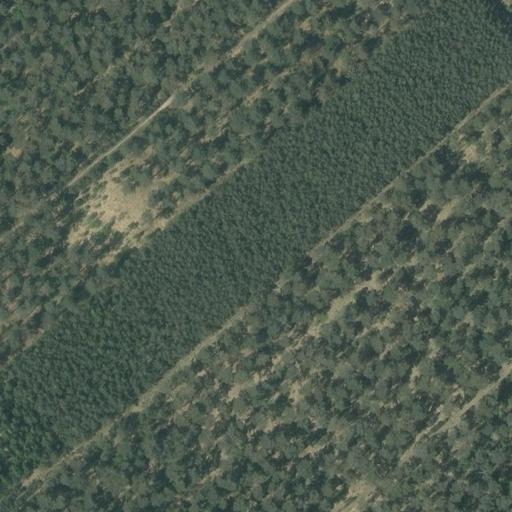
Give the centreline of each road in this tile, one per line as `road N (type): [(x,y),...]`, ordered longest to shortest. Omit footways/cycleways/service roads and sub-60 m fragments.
road 1 (track): [(9,511),(511,82)]
road 2 (track): [(287,0),(0,236)]
road 3 (track): [(339,511),(511,367)]
